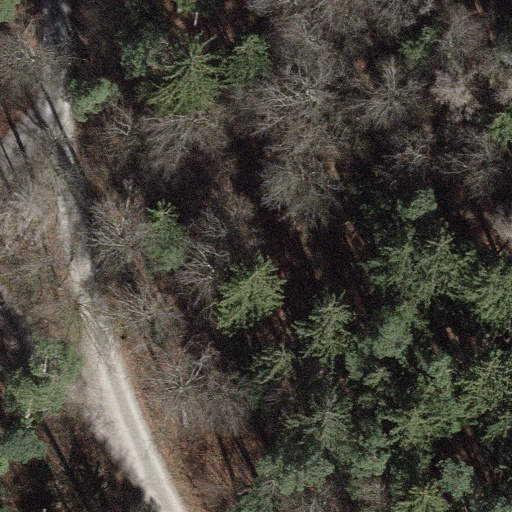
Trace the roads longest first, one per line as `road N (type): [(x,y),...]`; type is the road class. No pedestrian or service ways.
road 1 (track): [(58,0),(61,126),(75,219),(144,455)]
road 2 (track): [(0,294),(144,455)]
